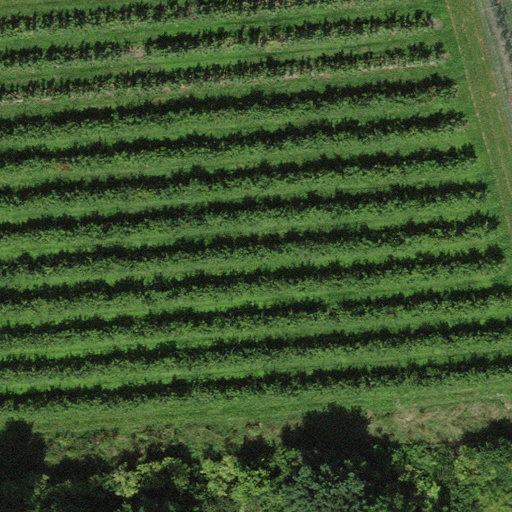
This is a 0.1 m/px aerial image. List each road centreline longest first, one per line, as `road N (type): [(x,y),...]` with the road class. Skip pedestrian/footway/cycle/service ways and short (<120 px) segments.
road 1 (track): [(0,472),(511,427)]
road 2 (track): [(459,0),(511,188)]
